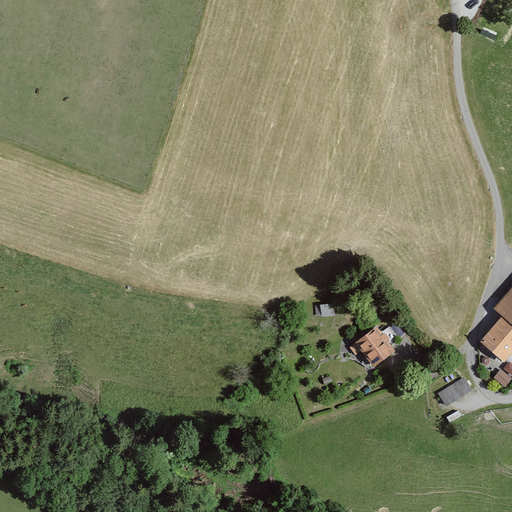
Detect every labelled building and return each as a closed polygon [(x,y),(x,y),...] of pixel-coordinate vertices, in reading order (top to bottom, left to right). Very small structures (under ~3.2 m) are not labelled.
[(511,289),(494,310),(503,318),(481,343),(505,364),(511,356),(511,289)] [(341,318),(339,305),(320,307),(322,320),(341,318)] [(396,354),(377,328),(349,349),(356,359),(362,354),(374,370),(396,354)] [(496,375),(507,384),(511,378),(511,359),(496,375)] [(472,393),(463,379),(438,395),(447,409),(472,393)]
